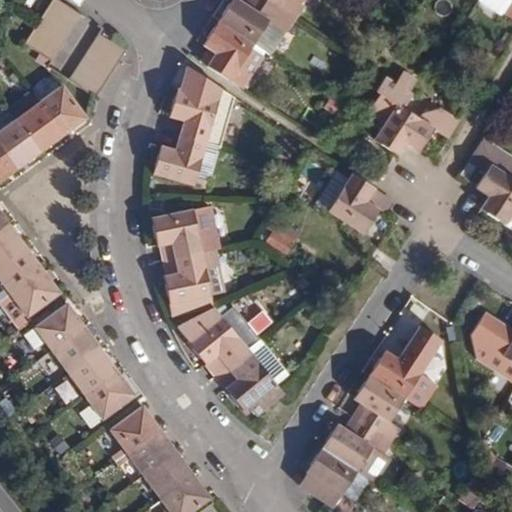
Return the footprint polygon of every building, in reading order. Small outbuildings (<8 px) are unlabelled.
[(78,13),(57,0),(50,0),(22,44),(48,60),(78,13)] [(238,0),(229,0),(216,21),(253,44),(268,21),(286,32),(295,19),(264,0),(249,0),(247,4),(246,5),(240,1),(238,0)] [(264,0),(295,19),(304,5),(296,0),(264,0)] [(253,44),(216,21),(202,43),(210,49),(216,52),(216,53),(207,66),(243,90),(253,75),(239,66),(253,44)] [(124,51),(97,35),(69,81),(95,96),(124,51)] [(239,66),(253,75),(267,53),(253,44),(239,66)] [(216,53),(216,52),(210,49),(201,63),(207,66),(216,53)] [(183,120),(178,136),(203,144),(218,148),(235,97),(187,66),(177,88),(174,87),(167,115),(183,120)] [(398,85),(410,93),(418,82),(405,74),(398,85)] [(398,85),(387,78),(379,91),(383,94),(369,116),(386,127),(377,141),(397,154),(399,155),(406,143),(420,152),(430,136),(443,145),(454,129),(435,116),(421,113),(418,117),(406,109),(415,96),(410,93),(398,85)] [(0,186),(85,122),(62,90),(0,134),(0,186)] [(192,183),(203,144),(178,136),(174,149),(158,145),(151,172),(192,183)] [(481,171),(472,185),(485,194),(477,207),(501,222),(509,208),(511,210),(511,180),(499,172),(509,157),(478,137),(464,160),(481,171)] [(349,179),(337,172),(318,205),(365,234),(379,210),(367,202),(375,188),(353,173),(349,179)] [(175,260),(200,255),(191,210),(149,219),(156,247),(157,247),(171,243),(175,260)] [(60,296),(0,214),(0,283),(16,305),(5,313),(15,328),(24,321),(28,320),(60,296)] [(274,219),(259,240),(281,255),(296,234),(274,219)] [(203,270),(200,255),(175,260),(175,261),(178,275),(164,277),(162,278),(171,317),(212,308),(209,295),(223,292),(217,266),(203,270)] [(135,398),(68,307),(43,324),(35,331),(35,334),(25,341),(35,355),(47,347),(102,422),(135,398)] [(217,357),(228,370),(248,353),(260,344),(234,313),(223,323),(212,310),(175,328),(189,344),(187,345),(205,366),(217,357)] [(511,362),(511,330),(503,325),(488,347),(511,362)] [(260,344),(248,353),(228,370),(237,380),(226,390),(225,391),(243,412),(248,408),(257,418),(284,395),(275,384),(288,373),(261,343),(260,344)] [(381,351),(367,374),(403,397),(426,360),(403,346),(395,360),(381,351)] [(217,380),(228,370),(217,357),(205,366),(217,380)] [(228,370),(217,380),(225,389),(226,390),(237,380),(228,370)] [(356,420),(390,442),(397,432),(388,425),(386,424),(388,420),(403,397),(367,374),(352,399),(359,403),(365,407),(357,419),(356,420)] [(359,403),(350,416),(356,420),(357,419),(365,407),(359,403)] [(195,511),(210,501),(143,408),(110,432),(123,450),(112,457),(119,467),(130,460),(160,501),(149,509),(151,511),(195,511)] [(356,420),(350,416),(343,428),(342,429),(348,433),(356,420)] [(320,448),(356,471),(373,481),(387,458),(383,455),(390,442),(356,420),(348,433),(342,429),(335,425),(320,448)] [(399,428),(388,420),(386,424),(388,425),(397,432),(399,428)] [(340,497),(356,471),(320,448),(305,472),(317,480),(308,494),(336,511),(344,511),(350,503),(340,497)] [(88,482),(67,456),(57,463),(78,490),(88,482)] [(308,494),(317,480),(305,472),(296,486),(308,494)]
